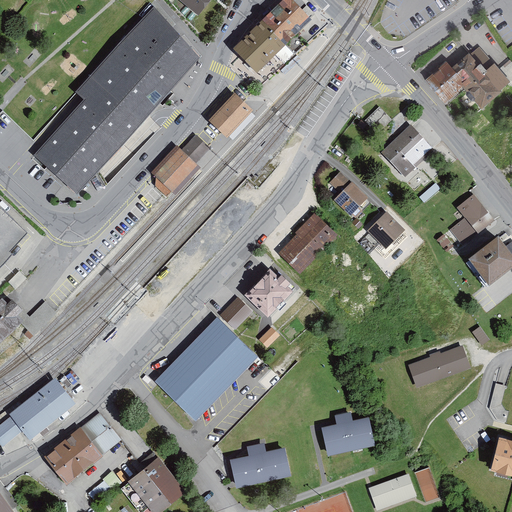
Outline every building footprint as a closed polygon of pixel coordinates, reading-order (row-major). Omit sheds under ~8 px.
[(179,0),(196,15),(209,0),(179,0)] [(292,0),(288,0),(262,26),(282,47),(311,19),(292,0)] [(89,99),(36,156),(77,194),(83,187),(143,123),(172,92),(169,89),(166,86),(195,55),(154,16),(95,80),(82,93),(89,99)] [(262,26),(237,51),(257,72),(282,47),(262,26)] [(481,107),(502,88),(486,71),(473,56),(453,72),(467,89),(481,107)] [(502,88),(509,81),(494,64),(486,71),(502,88)] [(444,70),(442,67),(426,80),(447,105),(467,89),(453,72),(449,67),(444,70)] [(248,111),(231,94),(208,118),(226,135),(248,111)] [(382,111),(376,121),(387,127),(392,117),(382,111)] [(409,127),(382,153),(403,175),(431,150),(409,127)] [(196,136),(180,152),(192,164),(208,147),(196,136)] [(192,164),(180,152),(157,176),(156,186),(167,196),(195,167),(192,164)] [(341,194),(336,200),(353,216),(368,200),(339,173),(330,183),(341,194)] [(466,218),(450,230),(461,243),(490,220),(473,198),(459,209),(466,218)] [(0,210),(0,261),(26,234),(0,210)] [(387,212),(368,231),(386,248),(404,229),(387,212)] [(331,239),(311,220),(278,254),(298,273),(331,239)] [(511,256),(498,238),(470,260),(489,284),(511,265),(511,256)] [(270,269),(245,296),(268,318),(293,292),(270,269)] [(16,288),(27,278),(20,271),(9,281),(16,288)] [(238,297),(221,315),(235,329),(252,312),(238,297)] [(21,319),(15,313),(21,308),(13,300),(8,305),(2,299),(0,300),(0,336),(2,338),(21,319)] [(34,333),(55,312),(46,302),(24,323),(34,333)] [(252,355),(217,321),(157,382),(192,416),(252,355)] [(279,336),(272,328),(260,339),(267,347),(279,336)] [(471,368),(463,345),(441,353),(440,351),(430,355),(430,357),(409,365),(417,388),(471,368)] [(70,401),(57,383),(0,426),(0,439),(2,442),(22,426),(27,434),(70,401)] [(118,443),(96,413),(37,455),(59,486),(118,443)] [(337,426),(323,429),(329,455),(375,446),(370,419),(353,422),(351,413),(335,416),(337,426)] [(511,443),(502,441),(494,471),(511,475),(511,443)] [(289,476),(284,450),(266,454),(264,444),(248,447),(250,457),(233,461),(238,486),(289,476)] [(178,488),(149,451),(119,475),(148,511),(178,488)] [(428,501),(443,496),(432,465),(418,470),(428,501)] [(408,475),(371,488),(378,509),(415,495),(408,475)] [(8,511),(0,500),(0,511),(8,511)]
